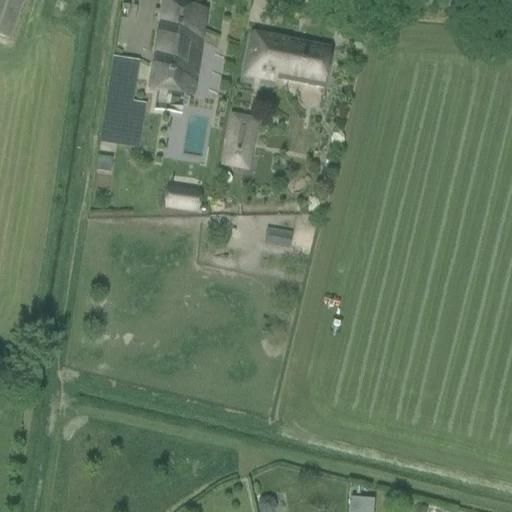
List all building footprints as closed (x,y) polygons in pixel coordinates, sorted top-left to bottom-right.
[(0,0),(0,37),(9,41),(24,0),(0,0)] [(162,5),(148,94),(192,101),(206,12),(162,5)] [(252,35),(244,78),(277,84),(277,82),(323,90),(330,51),(252,35)] [(98,142),(139,149),(146,104),(133,101),(140,61),(112,57),(98,142)] [(257,123),(232,118),(232,117),(231,117),(222,167),(247,172),(257,123)] [(190,154),(199,156),(206,123),(190,119),(185,139),(184,139),(182,146),(191,148),(190,154)] [(97,158),(95,173),(110,175),(112,161),(97,158)] [(167,190),(163,210),(195,216),(199,195),(167,190)] [(289,251),(292,235),(266,230),(263,246),(289,251)] [(256,507),(257,511),(274,511),(276,511),(274,502),(268,499),(260,501),(256,507)]
